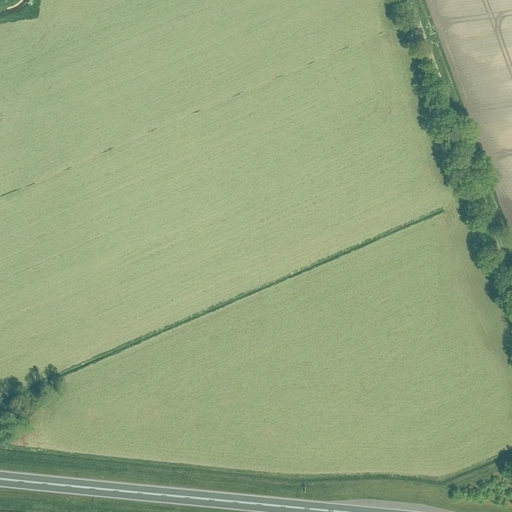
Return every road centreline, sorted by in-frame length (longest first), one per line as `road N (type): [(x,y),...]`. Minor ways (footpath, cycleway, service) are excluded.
road 1 (trunk): [(328,511),(0,479)]
road 2 (track): [(439,85),(511,285)]
